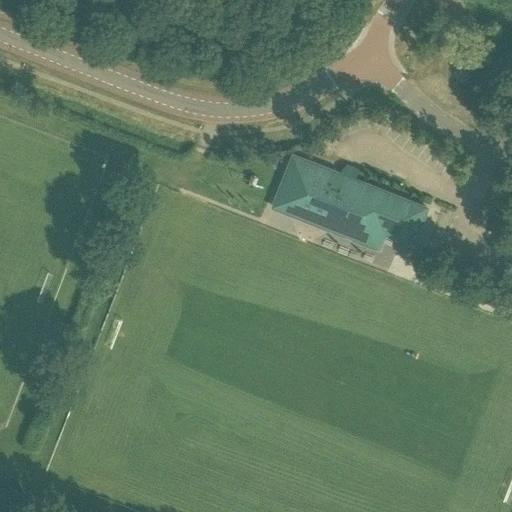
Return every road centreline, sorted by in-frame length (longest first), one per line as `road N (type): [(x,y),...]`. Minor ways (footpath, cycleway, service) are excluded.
road 1 (secondary): [(0,34),(216,111),(293,101),(367,54)]
road 2 (residential): [(511,154),(447,128),(367,54)]
